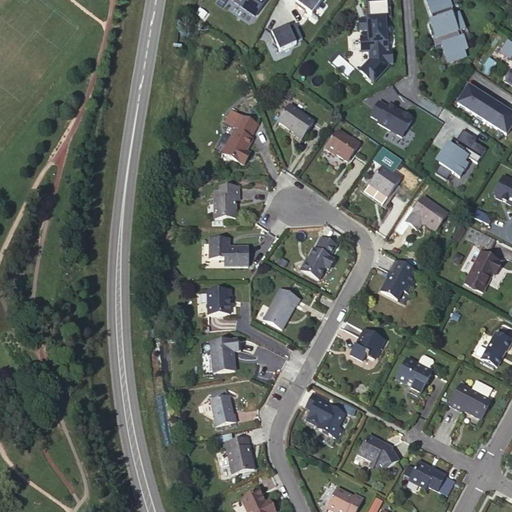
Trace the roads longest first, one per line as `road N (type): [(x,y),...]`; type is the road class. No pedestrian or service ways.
road 1 (secondary): [(158,0),(129,179),(121,297),(125,380),(155,511)]
road 2 (residential): [(302,511),(272,433),(364,258),(363,237),(323,210),(290,206)]
road 3 (residential): [(434,111),(414,98),(408,0)]
